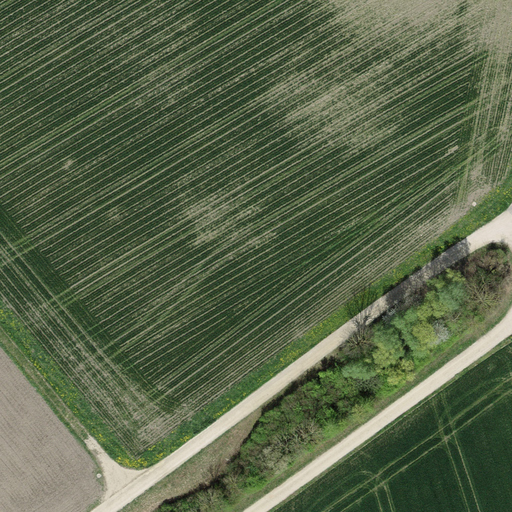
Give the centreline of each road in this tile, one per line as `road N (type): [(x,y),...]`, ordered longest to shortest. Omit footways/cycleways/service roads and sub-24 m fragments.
road 1 (track): [(511,223),(98,511)]
road 2 (track): [(251,511),(511,323)]
road 3 (track): [(130,488),(0,331)]
